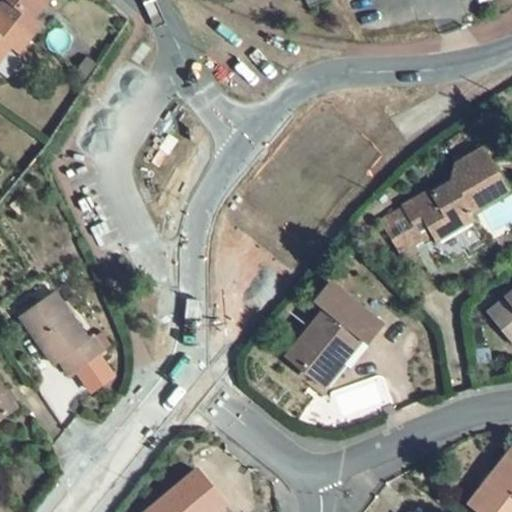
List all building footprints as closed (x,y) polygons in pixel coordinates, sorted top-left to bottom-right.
[(45,0),(3,0),(0,4),(0,15),(28,38),(39,24),(31,18),(45,0)] [(17,51),(28,38),(0,15),(0,57),(10,45),(17,51)] [(464,131),(449,140),(455,150),(470,141),(464,131)] [(403,208),(380,222),(395,246),(418,232),(413,223),(422,219),(432,237),(437,244),(477,221),(474,214),(470,208),(508,187),(485,147),(456,164),(452,182),(431,194),(428,191),(402,207),(403,208)] [(508,187),(470,208),(474,214),(511,193),(508,187)] [(418,232),(395,246),(400,256),(432,237),(422,219),(413,223),(418,232)] [(325,310),(289,355),(325,384),(343,363),(347,367),(383,324),(331,284),(315,302),(325,310)] [(55,293),(21,318),(32,333),(35,331),(40,338),(37,341),(54,365),(61,360),(71,376),(104,352),(93,337),(89,341),(55,293)] [(511,305),(506,299),(502,303),(511,315),(511,305)] [(511,315),(502,303),(488,314),(511,343),(511,315)] [(0,384),(0,419),(15,408),(0,384)] [(511,511),(511,451),(470,505),(479,511),(511,511)] [(198,471),(149,511),(215,511),(225,504),(198,471)]
